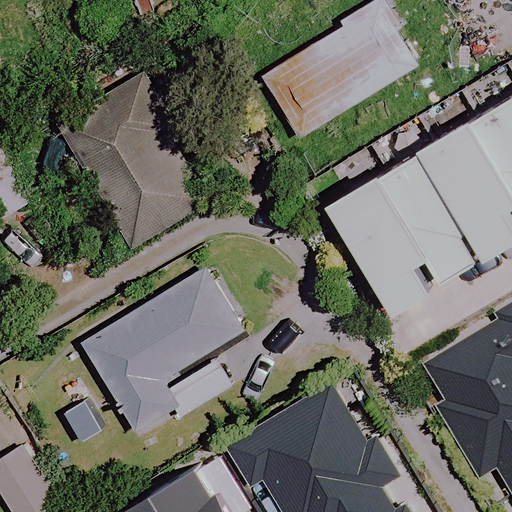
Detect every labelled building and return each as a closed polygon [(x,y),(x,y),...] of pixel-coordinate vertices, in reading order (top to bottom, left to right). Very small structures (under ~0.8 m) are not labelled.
[(421,64),(384,2),(264,75),(301,137),(421,64)] [(178,120),(149,70),(60,121),(134,248),(215,201),(170,125),(178,120)] [(511,104),(460,136),(511,221),(511,104)] [(0,217),(32,201),(0,137),(0,217)] [(247,330),(210,268),(86,342),(140,432),(178,410),(182,417),(235,385),(214,349),(247,330)] [(483,501),(493,495),(501,511),(511,511),(511,310),(502,316),(505,322),(458,348),(423,367),(438,396),(428,401),(483,501)] [(233,442),(274,511),(414,511),(407,499),(413,496),(377,437),(371,441),(335,381),(233,442)] [(54,511),(62,508),(24,447),(0,461),(0,486),(15,511),(54,511)]
